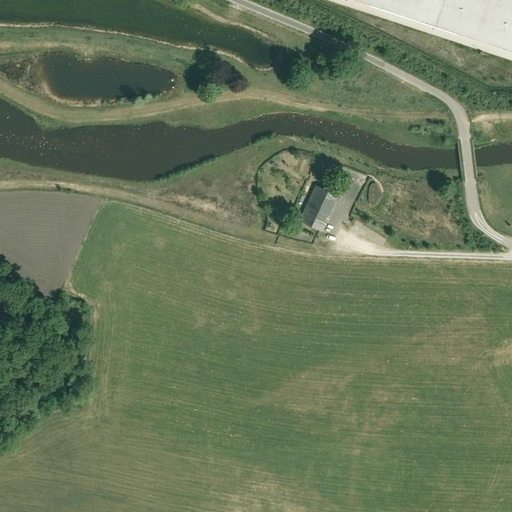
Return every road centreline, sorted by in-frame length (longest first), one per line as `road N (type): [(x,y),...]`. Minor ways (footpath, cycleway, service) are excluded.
road 1 (track): [(511,255),(313,246),(97,188),(0,184)]
road 2 (track): [(0,80),(50,108),(88,112),(269,95),(317,110),(463,118)]
road 3 (unclassified): [(511,244),(475,214),(463,118),(453,103),(237,0)]
